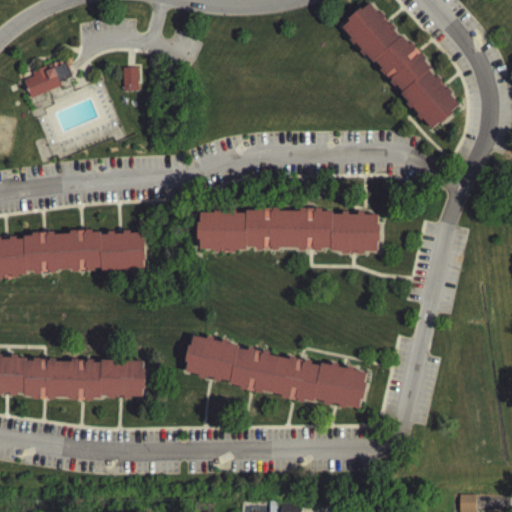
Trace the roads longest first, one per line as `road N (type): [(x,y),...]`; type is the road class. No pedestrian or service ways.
road 1 (residential): [(0,437),(122,452),(359,449),(394,438),(459,185),(491,126),(478,60),(427,0)]
road 2 (residential): [(0,189),(160,178),(252,152),(395,155),(462,181)]
road 3 (residential): [(283,0),(241,7),(180,0),(19,21),(0,41)]
